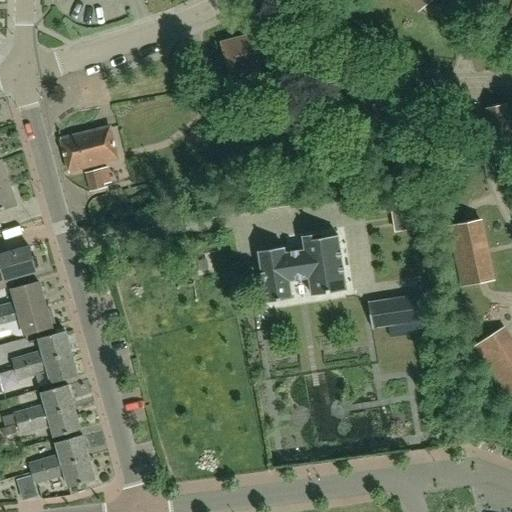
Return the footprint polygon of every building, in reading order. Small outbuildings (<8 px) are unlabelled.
[(323,6),(319,1),(318,0),(308,0),(303,4),(310,15),(323,6)] [(409,0),(418,11),(430,1),(431,0),(409,0)] [(247,59),(250,71),(285,63),(277,30),(222,43),(226,64),(247,59)] [(230,76),(250,71),(247,59),(226,64),(228,70),(230,76)] [(363,105),(346,108),(354,154),(395,147),(387,100),(371,103),(367,104),(363,105)] [(511,149),(511,130),(507,107),(488,111),(497,153),(511,149)] [(68,172),(117,159),(109,127),(60,140),(68,172)] [(0,186),(9,183),(1,161),(0,161),(0,186)] [(107,167),(85,174),(89,192),(107,188),(106,184),(112,183),(107,167)] [(9,183),(0,186),(0,211),(17,205),(9,183)] [(487,249),(481,222),(471,224),(466,225),(460,226),(450,229),(462,288),(477,285),(482,284),(487,282),(494,281),(489,256),(488,252),(487,249)] [(285,248),(259,252),(267,303),(293,299),(290,281),(310,278),(312,296),(347,291),(338,236),(321,239),(320,234),(303,236),(305,251),(286,254),(285,248)] [(36,273),(35,270),(39,266),(37,259),(32,258),(29,248),(0,255),(0,261),(4,275),(0,275),(0,288),(12,285),(11,280),(36,273)] [(17,304),(0,308),(0,318),(44,306),(39,284),(13,290),(17,304)] [(423,294),(368,302),(372,330),(388,327),(390,339),(429,333),(423,294)] [(0,332),(10,330),(12,334),(15,336),(19,336),(50,328),(50,326),(53,325),(54,323),(52,315),(50,314),(47,315),(44,306),(0,318),(0,332)] [(511,341),(507,335),(503,328),(487,339),(476,346),(511,400),(511,341)] [(2,363),(5,373),(71,355),(65,332),(38,339),(42,353),(2,363)] [(71,355),(5,373),(7,382),(48,371),(51,383),(77,376),(71,355)] [(18,424),(73,408),(67,387),(41,394),(44,406),(2,418),(5,428),(14,425),(18,424)] [(80,430),(73,408),(18,424),(20,433),(50,425),(53,437),(80,430)] [(14,425),(5,428),(1,430),(3,437),(16,433),(14,425)] [(59,456),(29,465),(31,474),(88,458),(82,436),(55,444),(59,456)] [(95,480),(88,458),(31,474),(32,476),(34,484),(64,475),(68,488),(95,480)]
